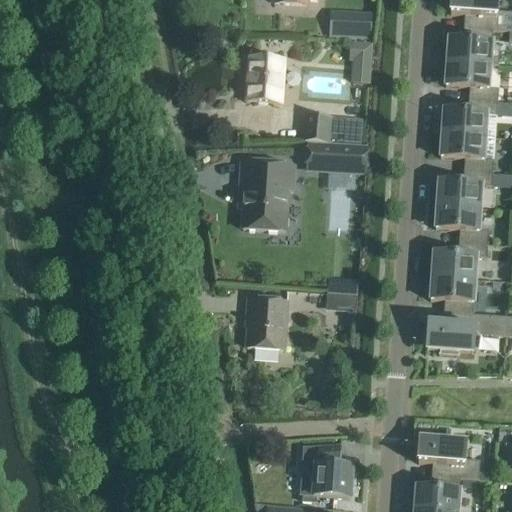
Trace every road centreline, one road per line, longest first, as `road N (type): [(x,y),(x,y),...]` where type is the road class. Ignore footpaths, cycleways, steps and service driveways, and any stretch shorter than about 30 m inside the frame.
road 1 (residential): [(384,511),(421,0)]
road 2 (residential): [(207,435),(140,60),(138,0)]
